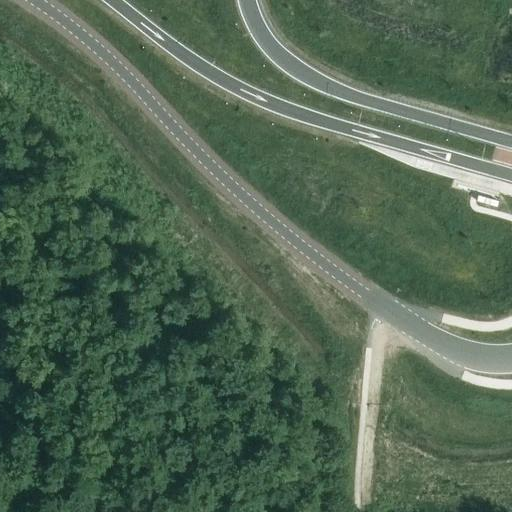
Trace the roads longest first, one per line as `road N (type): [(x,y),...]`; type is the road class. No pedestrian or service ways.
road 1 (unclassified): [(28,0),(103,55),(255,209),(345,280),(446,349),(511,358)]
road 2 (trunk): [(112,0),(220,80),(259,98),(511,177)]
road 3 (trunk): [(511,141),(312,79),(255,26),(245,0)]
road 4 (unknown): [(511,429),(409,322)]
